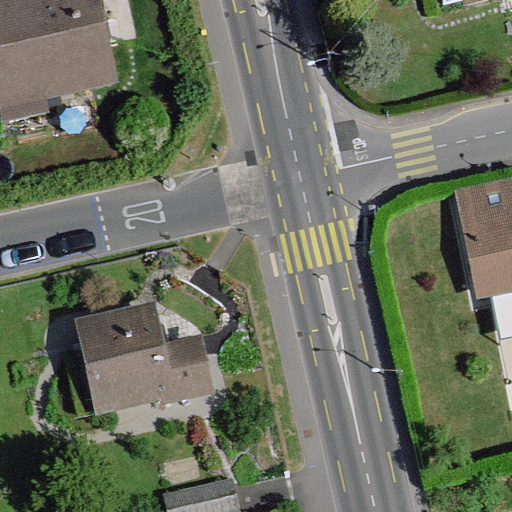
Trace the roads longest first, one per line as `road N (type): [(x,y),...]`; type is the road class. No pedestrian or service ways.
road 1 (tertiary): [(303,185),(376,511)]
road 2 (residential): [(0,232),(92,212),(166,217),(303,185)]
road 3 (residential): [(303,185),(511,132)]
road 4 (tertiary): [(257,0),(303,185)]
